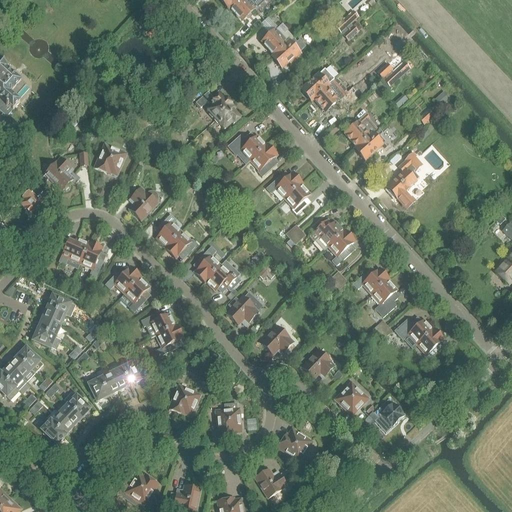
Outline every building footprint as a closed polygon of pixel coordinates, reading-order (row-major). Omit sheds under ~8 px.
[(19,0),(15,4),(18,8),(26,2),(24,0),(19,0)] [(218,0),(228,11),(239,0),(218,0)] [(239,0),(228,11),(228,12),(231,10),(242,22),(261,5),(255,0),(239,0)] [(290,43),(289,42),(268,19),(260,26),(269,35),(272,32),(274,34),(262,44),(274,57),(272,59),(272,60),(290,43)] [(351,27),(350,26),(351,26),(346,20),(336,29),(342,35),(351,27)] [(353,28),(352,29),(351,27),(342,35),(343,37),(349,42),(358,34),(353,28)] [(290,43),(272,60),(282,70),(289,64),(290,65),(301,55),(300,54),(306,48),(300,41),(294,47),(290,43)] [(0,62),(0,88),(12,75),(7,71),(8,70),(6,69),(7,68),(7,65),(4,62),(0,62)] [(383,80),(385,82),(385,83),(390,89),(410,70),(405,64),(394,74),(392,72),(383,80)] [(383,80),(392,72),(393,71),(387,65),(377,74),(383,80)] [(21,84),(21,83),(12,75),(0,88),(0,113),(7,119),(12,112),(13,112),(20,104),(16,100),(26,88),(21,84)] [(311,103),(329,86),(320,75),(301,92),(311,103)] [(314,101),(326,114),(348,94),(336,80),(330,86),(329,86),(311,103),(312,103),(314,101)] [(202,109),(213,98),(209,93),(197,104),(202,109)] [(444,94),(435,102),(441,108),(450,100),(444,94)] [(227,100),(225,101),(220,96),(211,104),(212,106),(206,111),(215,121),(232,106),(227,100)] [(234,112),(236,110),(232,106),(215,121),(225,132),(232,126),(234,127),(242,120),(234,112)] [(344,117),(348,113),(341,106),(337,109),(344,117)] [(429,111),(419,120),(425,126),(434,118),(429,111)] [(74,119),(73,120),(72,119),(71,120),(69,120),(66,124),(65,125),(65,126),(66,128),(64,130),(69,134),(79,123),(74,119)] [(356,151),(375,133),(364,121),(360,124),(359,124),(345,136),(357,149),(355,151),(356,151)] [(375,133),(356,151),(365,162),(383,146),(374,135),(376,133),(375,133)] [(267,147),(266,148),(257,138),(249,145),(245,141),(231,152),(236,158),(241,153),(250,162),(267,147)] [(116,177),(126,156),(105,147),(95,170),(104,174),(105,172),(116,177)] [(269,164),(277,157),(267,147),(250,162),(259,172),(257,174),(262,179),(273,169),(269,164)] [(413,155),(406,162),(399,154),(387,165),(399,169),(404,175),(387,190),(407,211),(415,204),(405,193),(416,182),(411,177),(422,167),(415,159),(416,158),(413,155)] [(86,156),(79,157),(81,169),(88,168),(86,156)] [(66,175),(71,170),(61,161),(56,165),(45,176),(62,192),(64,191),(65,191),(68,188),(68,186),(73,181),(66,175)] [(300,187),(302,185),(293,175),(285,182),(281,177),(266,191),(271,196),(276,191),(285,200),(300,187)] [(306,200),(310,197),(300,187),(285,200),(294,210),(292,212),(296,217),(306,208),(310,204),(306,200)] [(30,224),(34,220),(45,209),(42,207),(42,206),(36,200),(43,193),(38,189),(31,195),(30,194),(24,199),(26,201),(20,206),(30,216),(26,220),(30,224)] [(146,194),(145,195),(140,191),(131,200),(136,205),(129,212),(140,222),(157,205),(146,194)] [(168,219),(159,228),(164,232),(156,240),(166,249),(165,251),(181,234),(172,226),(174,224),(175,221),(172,217),(168,219)] [(502,218),(497,224),(501,227),(506,222),(502,218)] [(324,252),(328,248),(345,233),(343,234),(335,224),(331,227),(327,223),(309,239),(314,244),(315,243),(319,247),(318,248),(322,252),(323,251),(324,252)] [(511,226),(511,225),(503,233),(511,241),(511,226)] [(290,242),(301,232),(296,227),(285,236),(290,242)] [(295,247),(305,237),(301,232),(290,242),(287,245),(291,249),(294,246),(295,247)] [(347,250),(354,243),(345,233),(328,248),(337,258),(331,263),(336,268),(351,255),(347,250)] [(192,242),(190,243),(181,234),(165,251),(175,261),(182,253),(187,257),(197,246),(192,242)] [(66,265),(78,270),(88,246),(76,241),(74,245),(69,242),(59,264),(65,267),(66,265)] [(98,260),(102,250),(90,244),(80,265),(92,271),(89,278),(96,280),(104,262),(98,260)] [(211,259),(216,253),(211,249),(197,263),(202,267),(194,275),(204,284),(220,268),(211,259)] [(260,268),(266,262),(258,254),(252,260),(260,268)] [(509,287),(511,284),(511,255),(495,274),(509,287)] [(225,262),(220,268),(204,284),(205,285),(206,283),(216,293),(219,289),(223,294),(240,276),(225,262)] [(271,281),(275,276),(266,268),(258,277),(263,281),(267,277),(271,281)] [(125,295),(140,279),(131,269),(123,277),(119,273),(105,287),(110,292),(115,286),(125,295)] [(387,283),(389,281),(379,271),(371,278),(367,273),(353,286),(357,292),(363,287),(372,296),(387,283)] [(332,288),(343,279),(338,274),(328,283),(332,288)] [(139,280),(141,279),(140,279),(125,295),(134,304),(129,310),(134,315),(146,302),(142,297),(149,290),(139,280)] [(337,293),(347,284),(343,279),(332,288),(337,293)] [(393,296),(396,292),(387,283),(372,296),(380,306),(375,311),(383,320),(396,308),(393,304),(397,300),(393,296)] [(249,324),(264,309),(248,293),(226,316),(237,327),(244,320),(249,324)] [(75,308),(70,305),(52,298),(52,299),(50,300),(49,302),(50,304),(48,309),(65,317),(70,319),(75,308)] [(60,328),(65,317),(48,309),(45,314),(44,315),(42,318),(43,319),(43,320),(60,328)] [(169,316),(159,321),(157,315),(141,323),(144,329),(150,326),(156,338),(177,328),(177,327),(175,328),(169,316)] [(55,339),(60,328),(43,320),(42,321),(41,322),(39,324),(40,326),(38,331),(55,339)] [(434,331),(432,332),(423,322),(415,329),(411,325),(398,337),(403,342),(408,337),(417,347),(434,331)] [(377,337),(387,328),(382,323),(372,332),(377,337)] [(173,345),(183,340),(177,328),(156,338),(162,350),(155,353),(158,359),(176,350),(173,345)] [(381,342),(392,333),(387,328),(377,337),(381,342)] [(288,340),(289,339),(278,329),(261,346),(272,357),(279,350),(284,354),(293,345),(288,340)] [(50,350),(55,339),(38,331),(36,336),(34,337),(33,340),(33,341),(33,342),(50,350)] [(94,340),(99,335),(94,331),(90,335),(94,340)] [(435,348),(443,341),(434,331),(417,347),(426,357),(424,359),(428,363),(440,353),(435,348)] [(90,344),(94,340),(90,335),(85,340),(90,344)] [(106,342),(104,340),(101,337),(97,342),(101,346),(106,342)] [(97,351),(101,346),(97,342),(92,346),(97,351)] [(78,357),(82,353),(78,348),(73,353),(78,357)] [(43,367),(39,363),(26,350),(25,351),(23,351),(21,353),(21,355),(17,359),(35,376),(43,367)] [(329,364),(330,363),(319,352),(302,370),(313,380),(320,374),(325,378),(334,368),(329,364)] [(74,362),(78,357),(73,353),(69,357),(74,362)] [(85,364),(89,359),(84,355),(80,359),(85,364)] [(17,359),(13,363),(12,363),(10,365),(10,367),(9,368),(26,384),(35,376),(17,359)] [(80,368),(85,364),(80,359),(76,364),(80,368)] [(139,382),(140,382),(132,365),(121,370),(129,387),(134,385),(136,385),(139,384),(139,382)] [(1,376),(15,390),(18,393),(26,384),(23,381),(9,368),(8,368),(7,368),(4,371),(4,372),(1,376)] [(124,390),(129,387),(121,370),(110,376),(119,393),(119,392),(121,393),(124,391),(124,390)] [(18,393),(0,375),(0,393),(2,394),(2,396),(4,398),(6,398),(7,399),(10,403),(19,394),(18,393)] [(118,393),(119,393),(110,376),(100,381),(108,398),(113,395),(114,396),(117,395),(118,393)] [(48,388),(52,384),(48,379),(43,384),(48,388)] [(103,400),(108,398),(100,381),(88,387),(97,403),(98,403),(100,403),(102,402),(103,400)] [(406,391),(411,387),(407,382),(402,386),(406,391)] [(44,393),(48,388),(43,384),(39,388),(44,393)] [(352,417),(367,401),(351,385),(335,402),(352,417)] [(55,395),(59,390),(55,386),(50,390),(55,395)] [(190,418),(200,397),(179,388),(169,411),(179,415),(180,413),(190,418)] [(50,399),(55,395),(50,390),(46,395),(50,399)] [(90,411),(76,398),(72,394),(64,403),(67,407),(81,420),(85,416),(87,416),(89,413),(89,412),(90,411)] [(31,406),(36,401),(31,397),(27,401),(31,406)] [(390,398),(375,413),(379,418),(375,422),(388,434),(407,416),(390,398)] [(27,410),(31,406),(27,401),(23,406),(27,410)] [(38,412),(43,408),(38,403),(34,408),(38,412)] [(77,424),(81,420),(67,407),(59,415),(73,428),(75,428),(77,426),(77,424)] [(34,417),(38,412),(34,408),(29,412),(34,417)] [(229,435),(241,434),(239,411),(216,413),(218,438),(229,437),(229,435)] [(72,429),(73,428),(59,415),(51,424),(50,423),(65,438),(66,438),(65,437),(68,433),(70,433),(72,431),(72,429)] [(364,430),(373,421),(369,417),(360,426),(364,430)] [(38,429),(42,433),(42,435),(45,437),(46,437),(49,439),(45,444),(51,450),(55,446),(57,447),(65,438),(50,423),(46,420),(38,429)] [(118,441),(122,437),(117,432),(113,436),(118,441)] [(298,463),(311,444),(292,432),(285,442),(283,440),(277,449),(298,463)] [(279,476),(273,480),(268,472),(255,480),(268,500),(281,492),(281,491),(286,487),(279,476)] [(149,480),(148,482),(138,476),(125,494),(144,507),(158,486),(149,480)] [(195,511),(200,491),(185,488),(183,497),(176,496),(173,509),(175,510),(174,511),(195,511)] [(0,511),(1,511),(10,503),(0,493),(0,511)] [(249,511),(247,500),(240,501),(228,504),(228,501),(218,503),(219,511),(249,511)] [(19,511),(10,503),(1,511),(19,511)]
